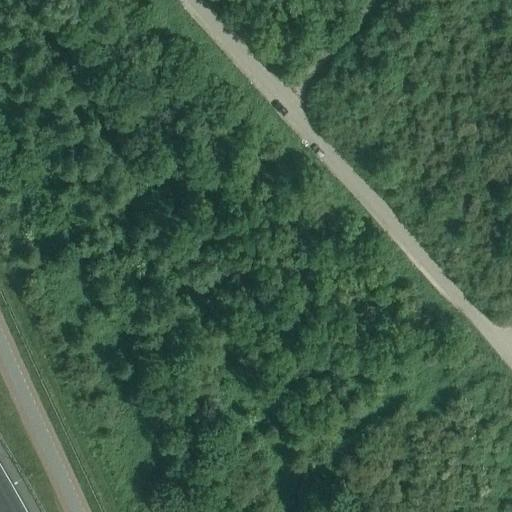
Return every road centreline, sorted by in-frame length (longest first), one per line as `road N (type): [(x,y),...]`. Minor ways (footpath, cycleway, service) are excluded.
road 1 (unclassified): [(188,0),(510,357)]
road 2 (unclassified): [(75,511),(0,341)]
